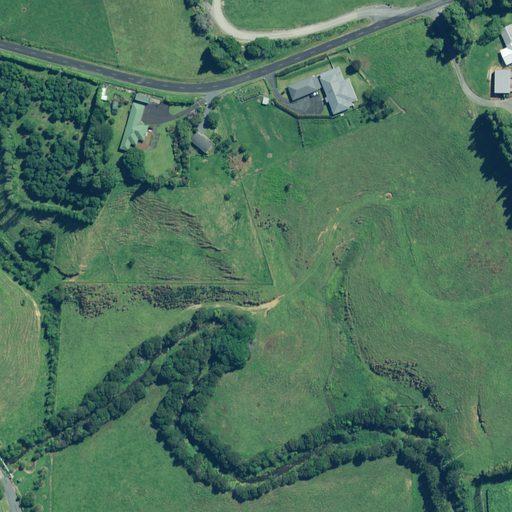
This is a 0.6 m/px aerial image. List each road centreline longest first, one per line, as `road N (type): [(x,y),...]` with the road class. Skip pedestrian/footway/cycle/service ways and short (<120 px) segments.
road 1 (residential): [(0,46),(149,84),(209,88),(454,0)]
road 2 (track): [(218,0),(227,35),(253,43),(367,14),(395,23)]
